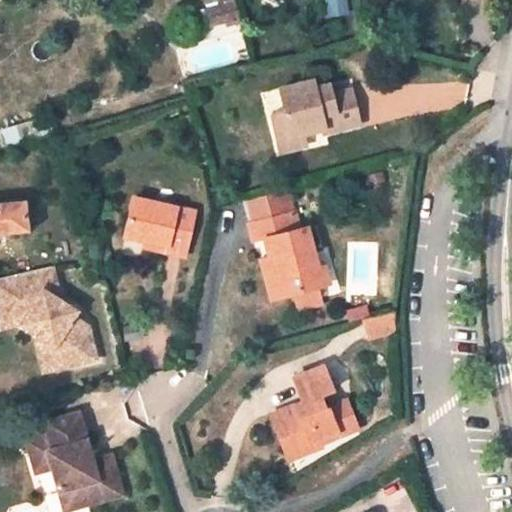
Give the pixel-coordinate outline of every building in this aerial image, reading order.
[(334,94),(318,98),(316,90),(314,80),(281,88),(287,110),(273,114),(282,150),(309,142),(306,132),(326,127),(328,133),(361,122),(353,89),(334,94)] [(318,98),(334,94),(331,86),(316,90),(318,98)] [(274,255),(280,276),(275,278),(281,298),(297,294),(301,309),(324,303),(319,287),(313,267),(318,266),(307,227),(300,230),(295,213),(288,190),(249,200),(256,224),(250,225),(255,242),(269,238),(274,255)] [(195,212),(133,197),(125,235),(144,239),(169,245),(167,253),(184,257),(195,212)] [(26,202),(0,204),(0,231),(29,228),(26,202)] [(144,239),(142,247),(167,253),(169,245),(144,239)] [(260,260),(267,280),(275,278),(280,276),(274,255),(260,260)] [(330,284),(324,264),(318,266),(313,267),(319,287),(330,284)] [(60,301),(53,266),(0,278),(0,315),(17,311),(25,316),(21,324),(40,335),(56,344),(61,367),(97,358),(89,325),(74,316),(78,310),(60,301)] [(267,280),(273,300),(281,298),(275,278),(267,280)] [(21,324),(25,316),(17,311),(0,315),(0,321),(2,328),(21,324)] [(395,317),(395,312),(361,320),(366,338),(394,331),(395,324),(395,317)] [(61,367),(56,344),(40,335),(38,340),(44,370),(61,367)] [(297,404),(272,415),(287,451),(318,437),(321,443),(357,427),(347,400),(325,408),(320,395),(334,390),(324,366),(295,378),(307,405),(299,408),(297,404)] [(47,434),(26,441),(30,456),(47,451),(51,468),(63,511),(122,494),(116,474),(97,479),(91,460),(78,412),(44,422),(47,434)] [(323,449),(321,443),(318,437),(287,451),(291,462),(323,449)] [(47,451),(30,456),(35,472),(51,468),(47,451)] [(111,455),(91,460),(97,479),(116,474),(111,455)]
